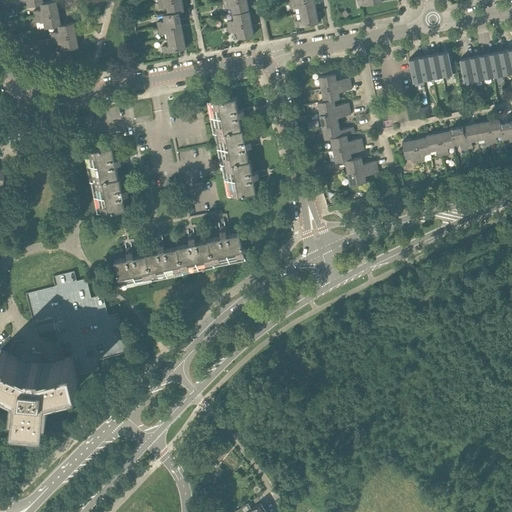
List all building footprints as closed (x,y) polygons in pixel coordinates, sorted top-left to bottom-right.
[(33,11),(34,17),(57,13),(54,0),(53,0),(42,2),(42,3),(39,3),(40,9),(33,11)] [(168,13),(179,11),(184,10),(182,0),(172,0),(159,3),(160,8),(167,7),(168,13)] [(247,0),(237,0),(224,3),(225,9),(233,7),(234,13),(249,10),(247,0)] [(300,13),(316,10),(314,0),(300,0),(290,2),(292,8),(299,7),(300,13)] [(249,10),(234,13),(235,20),(227,21),(229,27),(252,22),(249,10)] [(318,22),(316,10),(300,13),(301,19),(294,21),(295,27),(318,22)] [(182,23),(179,11),(168,13),(164,14),(165,20),(157,22),(158,28),(182,23)] [(57,13),(34,17),(35,22),(43,21),(44,28),(57,25),(59,25),(59,24),(57,13)] [(59,24),(59,25),(57,25),(58,31),(50,33),(51,39),(75,35),(72,22),(59,24)] [(252,22),(229,27),(230,32),(237,31),(238,38),(254,35),(252,22)] [(168,38),(184,35),(182,23),(158,28),(159,33),(167,32),(168,38)] [(75,35),(51,39),(52,44),(60,43),(61,50),(77,47),(75,35)] [(184,35),(168,38),(169,44),(162,46),(163,52),(186,48),(184,35)] [(511,71),(511,68),(508,49),(499,51),(503,74),(511,71)] [(448,51),(438,53),(443,75),(453,73),(448,51)] [(503,74),(499,51),(489,53),(493,75),(503,74)] [(443,75),(438,53),(429,54),(433,77),(443,75)] [(493,75),(489,53),(480,55),(484,77),(493,75)] [(433,77),(429,54),(419,56),(424,79),(433,77)] [(484,77),(480,55),(470,57),(474,79),(484,77)] [(424,79),(419,56),(409,58),(413,81),(424,79)] [(474,79),(470,57),(460,59),(464,81),(474,79)] [(319,76),(322,89),(351,83),(350,77),(336,79),(335,73),(319,76)] [(351,83),(322,89),(324,101),(334,99),(340,98),(339,91),(352,89),(351,83)] [(242,109),(239,96),(207,102),(214,134),(221,165),(222,165),(228,196),(259,190),(257,177),(263,176),(262,170),(256,171),(253,158),(252,158),(250,146),(256,145),(255,139),(249,140),(246,127),(245,127),(243,115),(249,114),(248,108),(242,109)] [(334,99),(324,101),(318,102),(320,114),(349,108),(348,103),(335,105),(334,99)] [(349,108),(320,114),(323,126),(339,123),(337,117),(351,114),(349,108)] [(487,121),(491,144),(498,142),(496,135),(502,134),(500,122),(499,118),(487,121)] [(500,122),(502,134),(503,138),(509,137),(511,144),(511,143),(511,120),(500,122)] [(475,123),(478,139),(484,138),(486,145),(491,144),(487,121),(475,123)] [(339,123),(323,126),(325,139),(331,138),(347,134),(354,133),(353,127),(340,129),(339,123)] [(463,125),(467,148),(473,147),(472,140),(478,139),(475,123),(463,125)] [(451,128),(451,129),(454,143),(460,142),(462,150),(467,148),(463,125),(451,128)] [(439,132),(443,155),(449,154),(448,147),(454,145),(454,143),(451,129),(439,132)] [(437,156),(443,155),(439,132),(427,134),(427,136),(430,150),(436,149),(437,156)] [(347,134),(331,138),(333,149),(363,143),(361,138),(348,140),(347,134)] [(415,139),(420,162),(425,161),(423,153),(431,152),(430,150),(427,136),(415,139)] [(420,162),(415,139),(402,141),(406,157),(412,156),(414,163),(420,162)] [(363,143),(333,149),(335,162),(345,160),(345,159),(352,158),(350,152),(364,150),(363,143)] [(118,157),(116,144),(84,151),(90,183),(91,183),(97,214),(129,207),(127,194),(132,193),(132,190),(131,187),(126,189),(123,175),(122,176),(119,163),(125,162),(125,159),(124,156),(118,157)] [(345,159),(345,160),(348,171),(377,166),(376,160),(363,163),(361,156),(352,158),(345,159)] [(377,166),(348,171),(350,184),(366,181),(365,175),(378,172),(377,166)] [(339,203),(338,196),(331,197),(333,204),(339,203)] [(126,254),(114,256),(120,288),(152,282),(152,281),(183,275),(183,274),(215,267),(214,267),(246,260),(240,228),(227,231),(225,225),(222,226),(219,226),(220,232),(208,235),(208,236),(195,238),(194,232),(192,233),(188,233),(189,239),(176,242),(176,243),(164,246),(163,239),(161,240),(157,241),(158,247),(145,249),(145,250),(133,253),(132,247),(128,248),(125,248),(126,254)] [(8,352),(1,349),(0,349),(0,375),(18,384),(14,417),(16,417),(16,415),(45,418),(45,420),(46,420),(49,387),(78,380),(77,375),(100,370),(98,360),(129,353),(119,313),(109,315),(104,294),(92,297),(87,278),(78,280),(75,270),(53,276),(55,285),(26,293),(34,322),(53,318),(55,326),(63,359),(65,358),(65,360),(39,366),(39,362),(33,362),(32,366),(7,353),(8,352)] [(207,480),(212,477),(207,469),(203,472),(207,480)] [(209,486),(215,497),(219,490),(215,483),(209,486)] [(225,494),(219,490),(215,497),(221,500),(225,494)] [(267,511),(268,511),(261,502),(252,508),(248,502),(233,511),(232,511),(267,511)]
